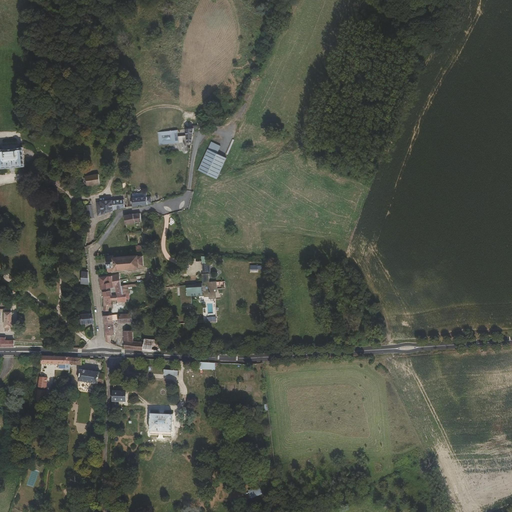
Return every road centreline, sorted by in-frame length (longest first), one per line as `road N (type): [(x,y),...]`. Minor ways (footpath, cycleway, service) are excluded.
road 1 (tertiary): [(382,349),(265,358),(108,352)]
road 2 (residential): [(155,207),(118,216),(92,255),(101,351)]
road 3 (track): [(110,182),(137,115),(176,108),(202,135)]
road 4 (residential): [(103,492),(108,352)]
